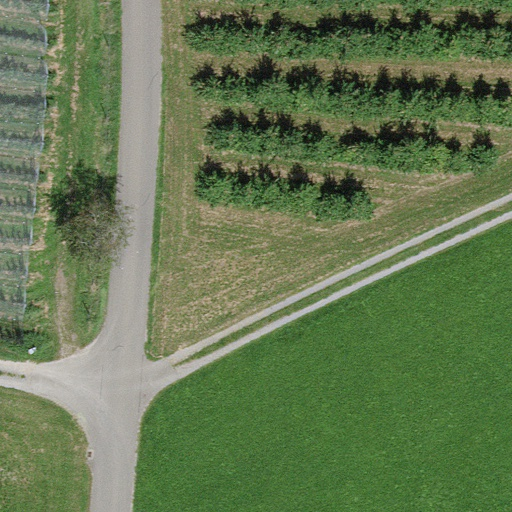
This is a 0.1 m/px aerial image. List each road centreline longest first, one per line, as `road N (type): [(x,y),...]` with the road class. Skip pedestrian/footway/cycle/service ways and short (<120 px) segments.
road 1 (track): [(511,202),(126,380),(0,366)]
road 2 (unclassified): [(114,511),(140,0)]
